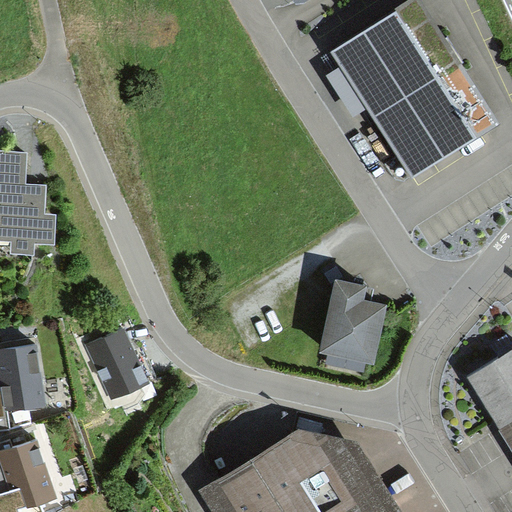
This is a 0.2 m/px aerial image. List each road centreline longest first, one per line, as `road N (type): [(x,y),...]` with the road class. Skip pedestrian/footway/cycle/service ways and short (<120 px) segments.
road 1 (residential): [(412,404),(378,407),(289,390),(192,354),(160,311),(64,80)]
road 2 (residential): [(457,305),(405,256),(242,0)]
road 3 (residential): [(412,404),(421,436),(468,511)]
